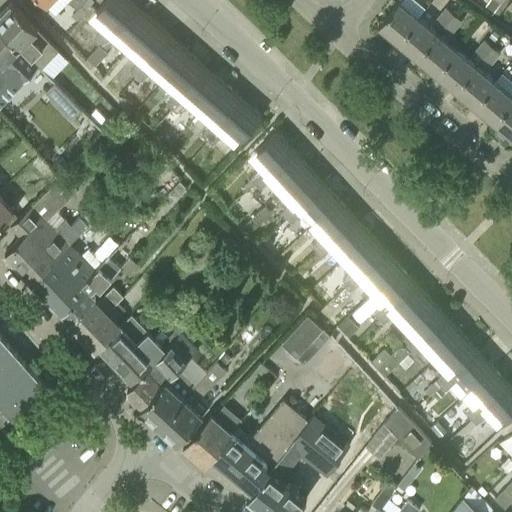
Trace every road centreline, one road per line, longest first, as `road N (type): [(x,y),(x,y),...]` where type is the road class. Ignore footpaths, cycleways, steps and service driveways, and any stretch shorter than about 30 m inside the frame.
road 1 (residential): [(511,320),(295,92),(194,0)]
road 2 (residential): [(511,183),(336,37)]
road 3 (residential): [(146,446),(0,290)]
